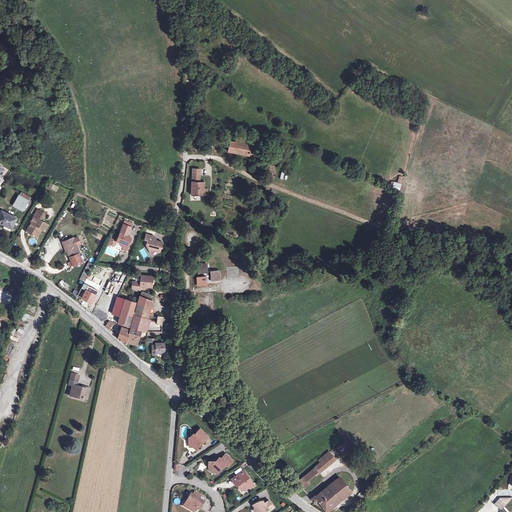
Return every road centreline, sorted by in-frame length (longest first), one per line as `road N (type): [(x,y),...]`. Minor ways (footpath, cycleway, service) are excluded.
road 1 (unclassified): [(176,382),(175,218),(189,85),(173,0)]
road 2 (tertiary): [(169,387),(76,303),(0,257)]
road 3 (track): [(184,157),(216,158),(372,223)]
